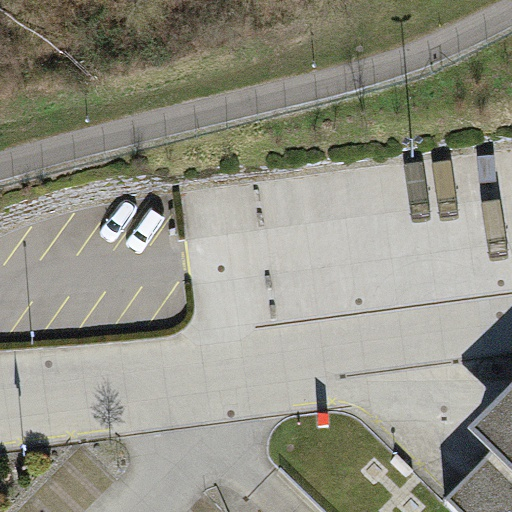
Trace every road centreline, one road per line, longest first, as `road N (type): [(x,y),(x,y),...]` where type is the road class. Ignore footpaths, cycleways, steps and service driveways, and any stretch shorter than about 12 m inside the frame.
road 1 (track): [(511,7),(371,69),(0,166)]
road 2 (unclassified): [(0,398),(511,325)]
